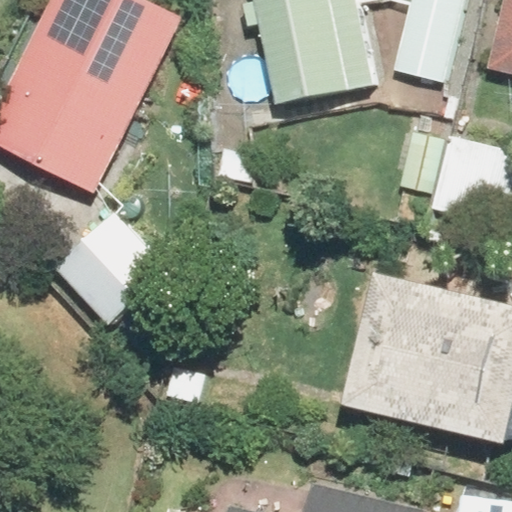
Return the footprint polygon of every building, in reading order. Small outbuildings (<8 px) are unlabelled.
[(175,0),(65,0),(0,130),(0,138),(109,193),(200,12),(175,0)] [(267,0),(290,107),(393,85),(374,0),(267,0)] [(424,0),(406,71),(452,83),(474,0),(424,0)] [(511,152),(466,142),(452,206),(511,218),(511,152)] [(129,214),(71,268),(123,323),(181,269),(129,214)] [(511,292),(397,266),(366,399),(511,433),(511,292)] [(263,511),(237,506),(235,511),(442,511),(443,506),(335,482),(328,511),(263,511)]
